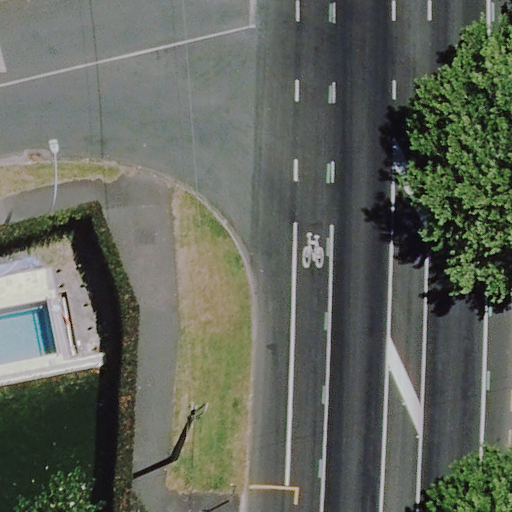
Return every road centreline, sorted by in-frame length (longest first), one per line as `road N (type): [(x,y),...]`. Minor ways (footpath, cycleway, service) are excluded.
road 1 (secondary): [(399,511),(412,316),(403,0)]
road 2 (residential): [(0,88),(331,0)]
